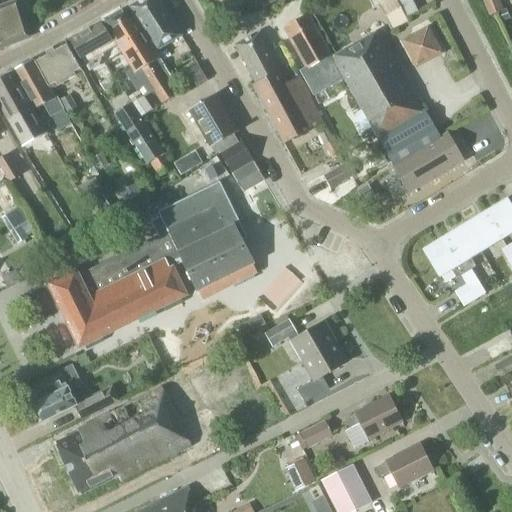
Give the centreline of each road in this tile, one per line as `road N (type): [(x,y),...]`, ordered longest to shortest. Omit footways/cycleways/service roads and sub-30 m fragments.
road 1 (residential): [(385,243),(297,202),(180,0)]
road 2 (residential): [(511,455),(386,265),(385,243)]
road 3 (residential): [(385,243),(511,165)]
road 4 (residential): [(511,121),(450,0)]
road 5 (residential): [(0,64),(117,0)]
